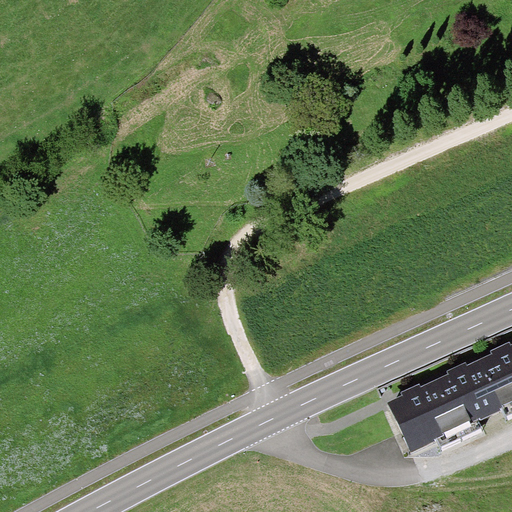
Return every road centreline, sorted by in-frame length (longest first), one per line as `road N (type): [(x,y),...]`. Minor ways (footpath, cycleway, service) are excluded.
road 1 (track): [(271,416),(223,306),(226,257),(240,230),(511,109)]
road 2 (tertiary): [(511,308),(271,416),(88,511)]
